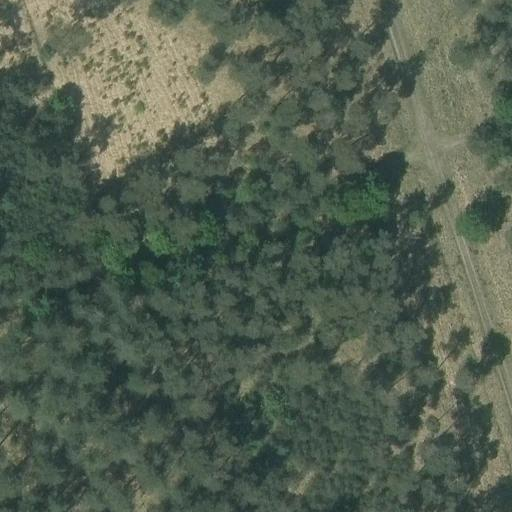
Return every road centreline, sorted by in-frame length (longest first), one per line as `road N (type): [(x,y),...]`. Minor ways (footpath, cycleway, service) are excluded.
road 1 (track): [(200,511),(122,272),(0,314)]
road 2 (track): [(122,272),(431,154)]
road 3 (track): [(511,399),(431,154)]
road 4 (track): [(511,127),(431,154),(382,0)]
